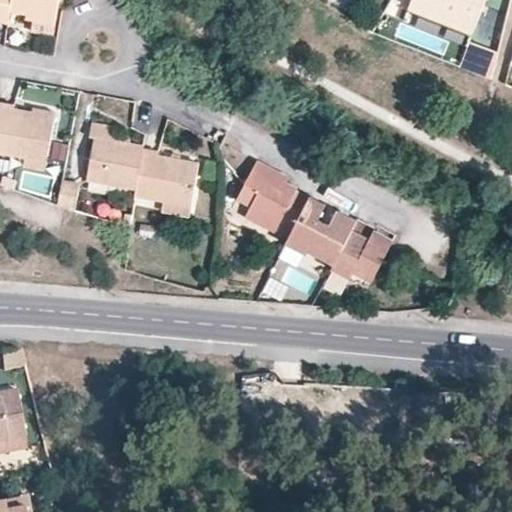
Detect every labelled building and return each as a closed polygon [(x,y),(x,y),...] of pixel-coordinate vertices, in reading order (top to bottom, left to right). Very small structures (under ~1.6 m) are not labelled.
[(0,0),(0,24),(11,26),(14,13),(30,16),(39,18),(38,23),(57,27),(61,0),(0,0)] [(416,0),(414,6),(476,29),(487,0),(416,0)] [(469,45),(462,65),(492,78),(498,55),(469,45)] [(14,106),(0,103),(0,153),(26,158),(24,166),(46,170),(57,114),(35,110),(34,113),(33,118),(12,114),(13,110),(14,106)] [(33,118),(34,113),(13,110),(12,114),(33,118)] [(144,150),(145,147),(113,142),(115,129),(90,125),(88,138),(96,139),(90,181),(138,189),(144,150)] [(138,189),(137,196),(166,200),(192,205),(194,205),(201,162),(159,156),(159,152),(144,150),(138,189)] [(321,260),(339,270),(343,263),(360,273),(381,233),(363,224),(358,232),(340,223),(345,214),(345,213),(326,204),(318,218),(306,212),(313,196),(298,188),(296,191),(282,183),(284,181),(264,170),(267,164),(245,154),(233,177),(247,184),(234,210),(263,225),(270,212),(283,218),(274,236),(295,247),(297,244),(322,257),(321,260)] [(71,170),(53,166),(51,180),(49,190),(68,193),(71,170)] [(41,188),(49,191),(49,190),(51,180),(43,178),(42,181),(41,188)] [(192,205),(166,200),(164,210),(190,214),(192,205)] [(363,224),(345,214),(340,223),(358,232),(363,224)] [(343,263),(339,270),(355,278),(360,273),(343,263)] [(0,443),(24,439),(15,391),(0,393),(0,443)] [(0,454),(26,450),(24,439),(0,443),(0,454)] [(22,511),(20,499),(0,503),(0,511),(22,511)]
